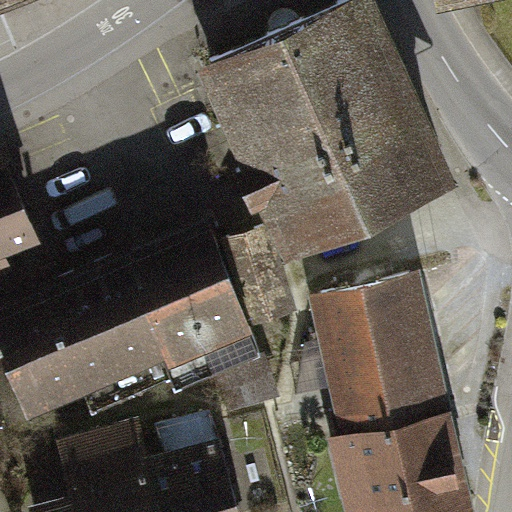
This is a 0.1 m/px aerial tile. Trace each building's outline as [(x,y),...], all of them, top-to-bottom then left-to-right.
[(376,0),(342,0),(195,66),(281,259),(457,180),(376,0)] [(12,138),(0,142),(0,277),(59,256),(12,138)] [(277,390),(212,224),(137,255),(172,338),(83,378),(95,410),(174,375),(177,385),(216,368),(231,402),(277,390)] [(266,231),(225,245),(256,330),(296,316),(266,231)] [(137,255),(0,313),(0,335),(27,403),(83,378),(172,338),(137,255)] [(361,421),(454,396),(431,267),(329,289),(361,421)] [(376,511),(459,511),(488,506),(454,396),(361,421),(376,511)] [(175,511),(156,460),(139,415),(71,438),(90,511),(175,511)] [(156,460),(175,511),(255,511),(226,422),(180,432),(186,458),(156,460)]
